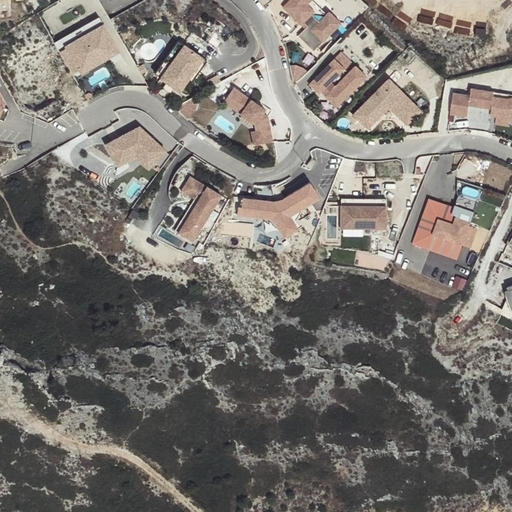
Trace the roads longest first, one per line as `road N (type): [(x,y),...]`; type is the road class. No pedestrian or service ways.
road 1 (residential): [(305,134),(286,166),(268,176),(229,166),(147,100),(112,100),(65,128),(0,128)]
road 2 (track): [(193,511),(138,462),(9,403)]
road 3 (residential): [(511,156),(457,144),(348,149),(305,134)]
road 4 (residential): [(305,134),(279,97),(267,39),(241,0)]
